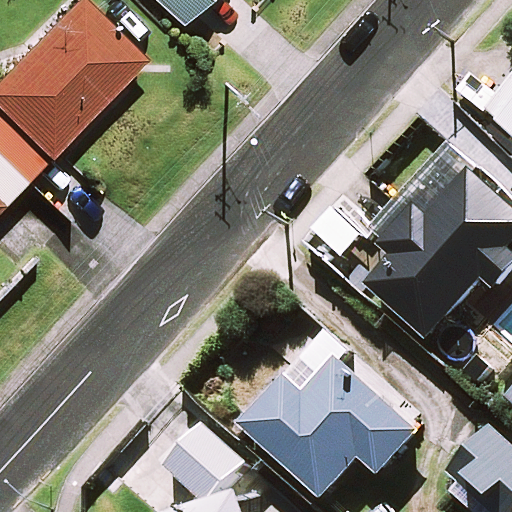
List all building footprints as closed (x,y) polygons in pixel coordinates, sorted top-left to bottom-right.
[(0,202),(143,57),(84,0),(72,0),(0,73),(0,202)] [(200,0),(157,0),(181,21),(200,0)] [(511,127),(511,91),(494,111),(511,127)] [(511,285),(511,203),(480,171),(437,214),(421,198),(380,240),(401,260),(374,288),(429,343),(456,316),(456,318),(457,320),(459,322),(461,324),(463,326),(466,327),(468,327),(471,328),(473,327),(476,327),(478,326),(481,324),(482,322),(484,320),(485,318),(486,315),(486,312),(486,310),(485,307),(484,305),(482,303),(480,301),(478,299),(476,298),(474,298),(489,282),(503,295),(511,285)] [(423,435),(344,361),(312,396),(292,377),(246,426),(327,501),(366,460),(384,477),(423,435)] [(212,422),(183,452),(221,490),(251,460),(212,422)] [(511,511),(511,444),(494,428),(446,482),(478,511),(511,511)] [(277,511),(266,497),(251,508),(247,494),(179,511),(277,511)]
